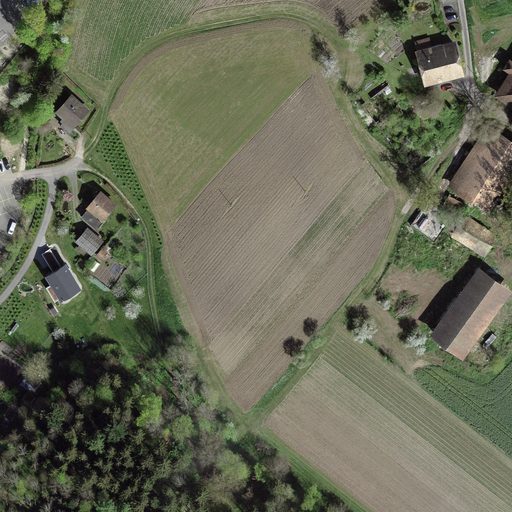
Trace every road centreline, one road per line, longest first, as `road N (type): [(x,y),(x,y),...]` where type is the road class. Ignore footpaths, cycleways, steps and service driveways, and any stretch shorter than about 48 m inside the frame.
road 1 (track): [(80,167),(111,183),(143,226),(172,391),(203,487)]
road 2 (track): [(470,75),(466,133),(424,230)]
